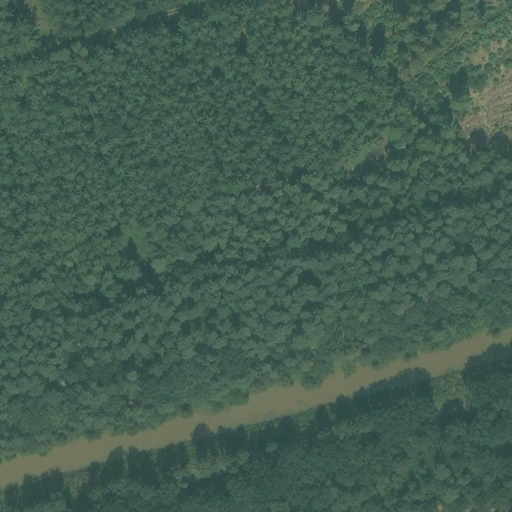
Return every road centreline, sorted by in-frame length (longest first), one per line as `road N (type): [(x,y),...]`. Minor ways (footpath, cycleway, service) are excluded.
road 1 (unclassified): [(511,388),(42,511)]
road 2 (track): [(237,0),(0,64)]
